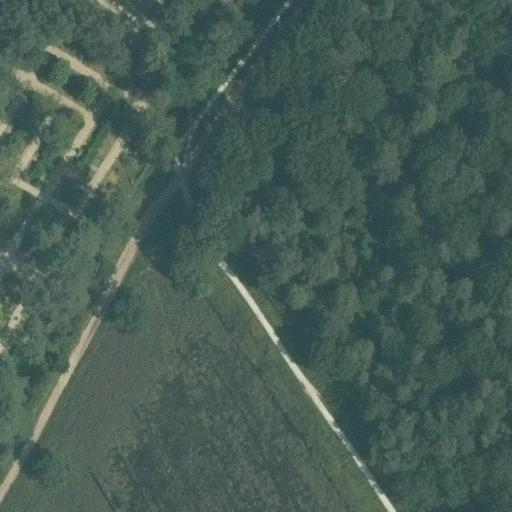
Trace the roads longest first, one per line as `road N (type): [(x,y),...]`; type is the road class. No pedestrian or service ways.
road 1 (track): [(175,162),(0,485)]
road 2 (track): [(309,0),(175,162)]
